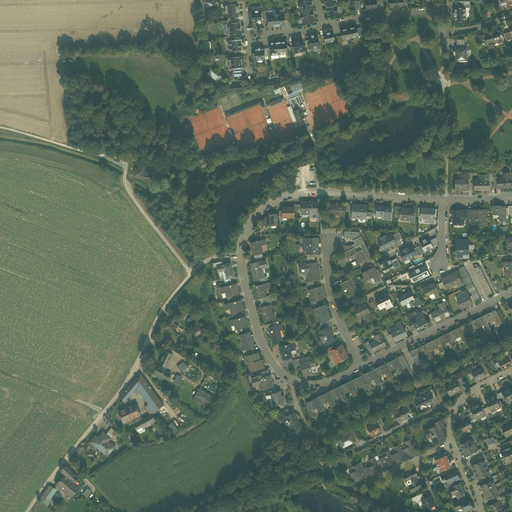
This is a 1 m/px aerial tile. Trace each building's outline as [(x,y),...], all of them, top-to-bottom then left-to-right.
[(300,8),(301,11),(312,9),(311,6),(312,5),(311,2),(310,2),(309,0),(304,0),(299,1),(299,2),(299,4),(299,5),(299,9),(300,8)] [(366,0),(365,0),(366,10),(377,9),(376,6),(375,0),(366,0)] [(394,7),(394,8),(400,7),(403,6),(403,3),(402,0),(389,0),(390,8),(394,7)] [(504,5),(505,9),(511,7),(511,0),(501,0),(502,1),(501,1),(501,2),(501,3),(501,4),(501,5),(502,5),(502,6),(504,5)] [(238,3),(236,3),(225,4),(226,15),(226,18),(228,18),(230,17),(236,17),(239,17),(239,13),(239,12),(239,10),(238,10),(238,9),(238,6),(238,3)] [(338,15),(336,5),(326,8),(328,17),(338,15)] [(455,17),(455,21),(465,21),(465,16),(464,16),(464,12),(465,12),(465,8),(461,8),(456,8),(455,8),(455,12),(454,12),(454,17),(455,17)] [(313,12),(312,9),(301,11),(302,15),(300,15),(301,19),(302,19),(303,23),(314,20),(313,15),(314,15),(313,12)] [(258,23),(258,24),(261,23),(262,22),(262,20),(262,11),(262,10),(252,11),(253,23),(258,23)] [(269,27),(277,26),(276,13),(272,14),(272,15),(268,15),(268,20),(269,27)] [(280,13),(276,13),(277,26),(285,26),(284,21),(284,14),(280,14),(280,13)] [(225,30),(225,35),(227,34),(230,34),(230,35),(234,34),(240,34),(240,30),(240,26),(239,23),(233,23),(230,24),(228,24),(227,25),(227,28),(228,29),(225,30)] [(356,26),(348,28),(350,39),(359,37),(358,35),(357,28),(356,26)] [(350,39),(348,28),(340,30),(342,36),(343,40),(347,39),(347,40),(350,39)] [(494,30),(490,31),(494,43),(498,41),(498,43),(502,42),(500,35),(499,36),(497,30),(494,31),(494,30)] [(494,44),(494,43),(490,31),(487,32),(487,33),(484,34),(486,40),(485,40),(486,44),(487,43),(488,44),(489,45),(489,46),(494,44)] [(323,34),(325,44),(329,43),(335,42),(334,37),(333,32),(330,32),(327,33),(323,34)] [(311,49),(311,50),(314,49),(314,48),(317,47),(317,48),(320,48),(317,35),(308,37),(309,40),(311,49)] [(293,47),(295,53),(304,51),(302,38),(292,41),(293,47)] [(235,51),(236,52),(236,51),(242,51),(241,40),(235,40),(229,41),(230,46),(229,46),(230,51),(229,51),(229,52),(235,51)] [(271,55),(279,54),(278,42),(270,43),(271,50),(271,55)] [(286,42),(278,42),(279,54),(287,54),(287,48),(286,42)] [(467,59),(467,56),(468,55),(469,54),(469,53),(469,52),(468,51),(467,51),(466,47),(464,47),(456,47),(455,47),(456,61),(461,61),(461,59),(467,59)] [(258,61),(258,62),(262,62),(262,61),(265,60),(265,59),(265,56),(264,49),(260,49),(260,48),(258,48),(258,49),(254,49),(255,61),(258,61)] [(242,57),(229,58),(230,68),(233,67),(242,67),(243,67),(242,57)] [(233,76),(235,75),(234,69),(242,68),(242,67),(233,67),(233,76)] [(287,95),(288,99),(300,95),(299,92),(304,90),(302,83),(291,86),(293,93),(288,95),(287,95)] [(280,88),(284,97),(287,95),(288,95),(284,86),(280,88)] [(291,106),(297,121),(305,118),(301,108),(299,103),(303,102),(300,95),(288,99),(291,106)] [(297,121),(291,106),(287,107),(293,122),(297,121)] [(497,188),(498,188),(508,187),(508,188),(511,187),(510,177),(509,172),(504,173),(505,178),(497,179),(496,179),(497,188)] [(455,180),(455,190),(469,190),(469,180),(469,175),(464,175),(462,175),(462,180),(455,180)] [(475,181),(475,190),(488,190),(488,183),(488,175),(483,175),(483,181),(475,181)] [(301,214),(309,214),(309,202),(301,202),(301,214)] [(340,218),(345,218),(346,212),(346,205),(341,205),(330,205),(330,214),(336,214),(337,211),(340,212),(340,218)] [(358,218),(366,219),(367,205),(362,205),(362,206),(359,206),(359,205),(352,205),(352,206),(352,215),(358,215),(358,218)] [(500,214),(500,221),(505,221),(505,215),(505,208),(499,208),(499,206),(492,206),(492,215),(500,214)] [(286,218),(294,218),(294,211),(294,207),(282,207),(282,211),(282,216),(286,216),(286,218)] [(386,220),(391,220),(392,207),(387,207),(377,207),(376,207),(376,214),(376,216),(382,216),(382,214),(386,214),(386,220)] [(409,223),(414,223),(415,209),(407,209),(407,208),(401,208),(400,213),(400,219),(406,220),(406,218),(410,218),(409,223)] [(428,223),(434,223),(435,209),(430,209),(430,208),(421,208),(421,217),(428,218),(428,223)] [(457,223),(457,225),(464,224),(463,216),(465,216),(464,210),(464,211),(460,211),(460,210),(453,210),(453,223),(457,223)] [(481,218),(481,224),(486,224),(486,210),(481,210),(481,211),(470,212),(471,219),(471,220),(477,220),(477,218),(481,218)] [(263,225),(271,225),(276,225),(276,214),(269,214),(269,217),(266,217),(266,220),(263,220),(263,225)] [(356,247),(360,245),(364,243),(359,232),(344,231),(344,237),(353,238),(354,240),(353,240),(356,247)] [(392,235),(395,242),(402,239),(399,232),(392,235)] [(378,241),(382,251),(396,244),(395,242),(392,235),(391,234),(386,237),(385,235),(380,238),(381,240),(378,241)] [(315,254),(318,254),(318,246),(317,246),(317,238),(311,238),(304,238),(303,238),(303,244),(303,245),(304,245),(309,245),(309,250),(308,250),(308,254),(315,254)] [(420,242),(424,252),(433,247),(430,241),(428,238),(425,240),(425,239),(422,240),(423,241),(420,242)] [(252,248),(254,256),(262,254),(260,246),(266,244),(265,239),(252,243),(253,247),(252,248)] [(455,249),(456,257),(469,257),(469,251),(468,251),(468,248),(473,248),(473,242),(468,242),(468,243),(465,243),(465,242),(461,242),(461,245),(456,245),(456,249),(455,249)] [(370,256),(364,243),(360,245),(362,250),(356,253),(354,248),(352,249),(346,252),(343,253),(346,259),(354,255),(357,262),(360,260),(361,262),(368,259),(367,257),(370,256)] [(399,252),(404,261),(408,258),(416,255),(413,249),(412,246),(407,248),(403,250),(404,250),(399,252)] [(418,246),(413,249),(416,255),(417,257),(422,254),(418,246)] [(389,258),(379,263),(383,270),(393,265),(390,261),(389,258)] [(397,258),(390,261),(393,265),(394,269),(401,266),(397,258)] [(250,264),(254,280),(259,278),(263,277),(260,267),(263,266),(263,268),(267,267),(266,260),(260,262),(260,261),(250,264)] [(506,271),(506,278),(511,277),(511,261),(502,262),(503,267),(507,267),(507,271),(506,271)] [(307,273),(308,282),(313,281),(320,280),(319,268),(316,268),(316,262),(315,262),(308,263),(300,264),(301,274),(307,273)] [(221,271),(224,280),(235,277),(231,263),(223,265),(217,266),(218,272),(221,271)] [(415,270),(410,272),(412,277),(411,278),(414,283),(419,280),(423,278),(429,275),(425,265),(424,266),(415,270)] [(373,277),(376,283),(380,281),(375,269),(370,271),(370,270),(362,273),(366,281),(373,277)] [(445,287),(446,289),(453,285),(452,283),(455,281),(458,287),(463,285),(457,271),(452,273),(453,274),(441,279),(442,282),(445,287)] [(480,300),(467,272),(461,274),(467,286),(472,295),(474,301),(475,301),(475,302),(480,300)] [(477,275),(488,296),(493,294),(482,272),(477,275)] [(347,288),(351,294),(359,290),(355,282),(355,283),(352,278),(348,280),(341,284),(340,284),(343,290),(347,288)] [(494,284),(497,289),(502,287),(499,281),(494,284)] [(257,291),(259,299),(260,299),(267,297),(265,289),(271,288),(270,282),(257,286),(259,291),(257,291)] [(229,296),(233,295),(239,294),(237,286),(236,287),(235,284),(221,288),(222,293),(228,292),(229,296)] [(433,293),(435,298),(440,296),(437,290),(435,285),(434,284),(430,286),(429,285),(422,288),(426,296),(433,293)] [(312,302),(316,301),(324,299),(323,294),(322,294),(320,287),(309,290),(312,302)] [(457,302),(461,309),(468,306),(468,305),(472,303),(472,302),(469,297),(466,290),(461,293),(464,298),(457,302)] [(409,302),(411,307),(416,304),(414,299),(411,293),(406,295),(405,294),(398,297),(402,305),(409,302)] [(387,306),(388,308),(393,306),(387,294),(382,297),(382,296),(375,299),(379,307),(382,306),(386,304),(387,306)] [(233,312),(233,313),(237,312),(244,310),(242,303),(241,303),(240,300),(225,304),(227,310),(232,308),(233,312)] [(434,319),(435,322),(449,315),(443,302),(438,305),(441,310),(438,312),(437,310),(431,313),(434,319)] [(262,316),(263,321),(273,319),(272,313),(270,305),(269,305),(261,307),(263,315),(262,316)] [(318,313),(322,323),(329,320),(330,319),(325,305),(313,309),(315,314),(318,313)] [(363,315),(367,322),(372,319),(369,313),(370,312),(366,305),(360,308),(360,307),(353,310),(354,313),(357,318),(363,315)] [(428,325),(428,323),(421,311),(417,313),(420,320),(413,323),(414,324),(416,330),(417,331),(424,327),(424,325),(425,325),(426,326),(428,325)] [(484,315),(484,317),(487,323),(494,320),(497,326),(502,323),(500,320),(496,312),(492,314),(491,312),(484,315)] [(238,329),(242,328),(248,326),(246,319),(245,319),(244,317),(230,321),(231,326),(236,325),(238,329)] [(490,329),(487,323),(484,317),(480,319),(479,318),(472,321),(473,323),(476,329),(483,325),(485,331),(486,331),(490,329)] [(171,318),(169,324),(168,325),(166,329),(182,337),(183,335),(186,336),(188,331),(176,325),(177,322),(171,318)] [(331,326),(330,323),(329,320),(322,323),(320,323),(321,327),(322,330),(329,327),(331,326)] [(394,340),(395,342),(403,338),(402,337),(407,335),(401,323),(396,326),(397,330),(391,333),(391,334),(394,340)] [(479,335),(476,329),(473,323),(469,325),(468,323),(461,327),(461,328),(464,334),(471,331),(474,337),(479,335)] [(270,332),(273,342),(281,340),(280,334),(278,334),(277,331),(282,329),(281,324),(274,326),(268,327),(268,328),(269,333),(270,332)] [(203,333),(200,326),(193,329),(196,336),(203,333)] [(321,341),(323,346),(335,341),(333,336),(329,327),(322,330),(321,330),(323,336),(326,335),(327,339),(321,341)] [(467,340),(464,334),(461,328),(457,330),(456,329),(449,332),(450,334),(453,340),(460,337),(463,342),(467,340)] [(240,335),(244,350),(253,347),(249,332),(240,335)] [(371,348),(373,352),(380,349),(380,348),(382,348),(386,346),(382,338),(380,333),(375,336),(378,341),(376,342),(376,341),(370,344),(369,344),(371,348)] [(385,337),(388,343),(394,340),(391,334),(385,337)] [(456,346),(453,340),(450,334),(446,336),(445,334),(438,338),(439,340),(441,345),(448,342),(451,348),(456,346)] [(444,351),(441,345),(439,340),(434,342),(434,340),(426,344),(427,345),(430,351),(437,348),(440,354),(444,351)] [(296,353),(295,349),(294,343),(280,346),(282,351),(281,352),(283,360),(284,360),(292,358),(291,354),(296,353)] [(433,357),(430,351),(427,345),(423,347),(422,346),(415,349),(419,357),(420,361),(424,359),(422,355),(425,353),(428,359),(433,357)] [(334,355),(338,362),(348,357),(342,346),(334,350),(330,351),(330,352),(332,355),(332,356),(334,355)] [(255,354),(254,351),(253,347),(244,350),(243,350),(244,353),(244,356),(252,354),(252,355),(255,354)] [(410,352),(421,375),(426,373),(420,361),(419,357),(415,349),(410,352)] [(159,364),(164,366),(167,367),(172,354),(165,351),(159,364)] [(248,361),(250,371),(259,369),(263,368),(263,367),(261,360),(260,360),(258,353),(255,354),(252,355),(252,354),(244,356),(245,362),(248,361)] [(404,371),(409,381),(414,378),(403,355),(398,358),(399,359),(404,371)] [(502,369),(511,365),(509,361),(507,357),(507,358),(498,362),(501,366),(502,369)] [(301,367),(303,376),(313,373),(311,366),(317,364),(315,359),(307,362),(302,363),(303,367),(301,367)] [(386,363),(387,365),(390,371),(397,367),(400,373),(404,371),(399,359),(394,361),(394,360),(386,363)] [(177,368),(182,373),(187,367),(183,362),(177,368)] [(165,371),(166,369),(162,367),(162,368),(156,365),(153,373),(156,374),(157,376),(159,375),(168,380),(171,374),(165,371)] [(393,377),(390,371),(387,365),(383,367),(382,365),(375,369),(376,371),(379,376),(385,373),(389,380),(393,377)] [(475,381),(477,382),(479,381),(479,380),(486,377),(485,375),(481,367),(481,368),(472,372),(475,378),(474,379),(475,381)] [(381,382),(379,376),(376,371),(371,373),(370,371),(363,374),(364,376),(367,382),(374,379),(377,385),(381,382)] [(258,383),(260,390),(274,387),(272,380),(270,381),(268,376),(269,376),(268,373),(259,375),(257,376),(257,377),(251,378),(253,384),(258,383)] [(141,374),(133,383),(136,387),(149,405),(155,412),(164,405),(141,374)] [(182,377),(177,375),(173,383),(178,385),(182,377)] [(370,388),(367,382),(364,376),(360,378),(359,377),(352,380),(353,382),(356,388),(362,384),(365,390),(370,388)] [(449,395),(451,396),(453,394),(454,393),(453,393),(458,391),(460,390),(458,386),(457,384),(455,380),(450,383),(451,384),(446,386),(448,391),(449,395)] [(359,393),(356,388),(353,382),(349,384),(348,382),(341,386),(342,388),(344,393),(351,390),(354,396),(359,393)] [(132,392),(136,387),(133,383),(128,388),(132,392)] [(504,397),(506,401),(511,398),(511,400),(511,399),(511,387),(502,392),(504,397)] [(194,398),(206,405),(212,395),(199,388),(194,398)] [(348,400),(344,393),(342,388),(337,390),(336,388),(329,391),(330,393),(333,399),(340,396),(343,402),(348,400)] [(274,397),(276,406),(284,403),(281,391),(277,392),(271,394),(272,398),(274,397)] [(124,401),(129,395),(125,392),(120,397),(124,401)] [(336,405),(333,399),(330,393),(326,395),(325,393),(318,397),(319,399),(322,405),(328,401),(331,407),(336,405)] [(428,394),(417,399),(420,404),(422,405),(430,407),(432,401),(433,398),(431,399),(428,394)] [(494,395),(490,398),(496,410),(500,408),(500,407),(498,402),(494,395)] [(323,408),(322,405),(319,399),(316,400),(315,398),(306,403),(310,411),(317,407),(318,411),(323,408)] [(491,412),(496,410),(490,398),(485,400),(488,406),(491,412)] [(479,403),(474,405),(480,418),(485,415),(482,409),(479,403)] [(124,423),(132,419),(140,415),(135,404),(118,412),(124,423)] [(152,415),(155,412),(149,405),(145,408),(150,415),(152,414),(152,415)] [(472,413),(473,414),(475,419),(476,420),(480,418),(474,405),(470,408),(472,413)] [(397,419),(399,422),(408,418),(407,416),(408,414),(408,413),(407,412),(405,407),(394,413),(396,416),(395,418),(397,419)] [(295,414),(294,412),(290,414),(288,415),(285,416),(287,419),(292,429),(301,424),(300,422),(298,419),(295,414)] [(150,415),(142,420),(134,424),(137,431),(144,427),(145,428),(149,425),(149,424),(155,420),(152,415),(152,414),(150,415)] [(132,419),(134,424),(142,420),(140,415),(132,419)] [(376,423),(377,426),(383,423),(380,417),(374,420),(376,423)] [(459,423),(463,432),(472,428),(470,422),(468,418),(459,423)] [(302,425),(300,422),(301,424),(292,429),(287,419),(284,423),(295,433),(298,429),(301,425),(302,425)] [(437,426),(438,429),(440,427),(444,426),(441,420),(435,423),(437,426)] [(503,432),(505,436),(510,434),(510,435),(511,433),(511,421),(508,423),(509,423),(503,426),(505,431),(503,432)] [(172,422),(167,426),(174,434),(178,430),(172,422)] [(367,427),(371,436),(380,431),(377,426),(376,423),(367,427)] [(433,439),(435,443),(443,439),(442,437),(444,436),(442,433),(443,433),(440,427),(438,429),(437,426),(425,432),(427,437),(430,436),(432,440),(433,439)] [(112,436),(115,438),(119,433),(111,428),(108,432),(112,436)] [(351,432),(355,440),(358,439),(353,429),(350,430),(351,432)] [(98,446),(108,455),(115,447),(108,442),(111,438),(106,434),(103,432),(100,436),(98,439),(95,436),(90,442),(94,445),(96,443),(98,445),(98,446)] [(344,443),(345,446),(353,442),(353,441),(355,440),(351,432),(338,439),(340,444),(344,443)] [(460,444),(463,450),(475,445),(472,439),(472,438),(467,441),(460,444)] [(407,456),(408,457),(412,455),(412,454),(415,453),(416,454),(416,453),(409,440),(405,442),(407,447),(404,449),(407,456)] [(107,456),(108,455),(98,446),(98,445),(96,443),(94,445),(107,456)] [(397,461),(397,463),(402,461),(401,459),(404,458),(405,459),(405,457),(401,450),(399,445),(394,447),(397,453),(393,454),(397,461)] [(477,450),(475,445),(463,450),(465,455),(470,453),(477,450)] [(506,462),(511,460),(506,449),(501,451),(503,458),(506,463),(506,462)] [(383,467),(383,468),(389,465),(388,463),(393,461),(393,462),(394,462),(391,456),(388,450),(384,452),(385,456),(379,459),(383,467)] [(440,471),(440,472),(445,469),(451,467),(450,466),(449,464),(451,463),(449,461),(448,458),(447,458),(446,456),(445,455),(440,458),(435,460),(438,466),(434,468),(437,473),(440,471)] [(370,474),(370,476),(377,473),(377,472),(380,470),(381,471),(380,468),(376,460),(374,457),(370,459),(373,465),(367,468),(370,474)] [(471,465),(473,470),(486,464),(483,459),(483,460),(477,462),(471,465)] [(354,478),(355,481),(364,477),(359,466),(358,464),(353,466),(356,471),(349,474),(352,479),(354,478)] [(473,470),(475,475),(488,469),(486,464),(473,470)] [(60,471),(65,475),(73,482),(77,477),(65,465),(60,471)] [(448,484),(452,482),(459,479),(455,469),(453,470),(447,473),(441,475),(443,480),(445,479),(445,480),(446,480),(448,484)] [(490,474),(488,469),(475,475),(478,480),(484,477),(490,474)] [(404,482),(405,482),(406,482),(408,481),(412,479),(411,477),(414,476),(411,471),(402,475),(401,475),(402,476),(405,481),(404,482)] [(78,487),(73,482),(65,475),(56,485),(69,497),(78,487)] [(408,486),(411,492),(422,487),(420,484),(421,483),(420,480),(418,481),(416,477),(415,475),(414,476),(411,477),(412,479),(408,481),(410,485),(408,486)] [(480,485),(482,490),(495,484),(492,480),(487,482),(480,485)] [(454,491),(456,495),(464,492),(460,482),(454,485),(449,487),(451,493),(454,491)] [(482,490),(484,495),(497,489),(495,484),(482,490)] [(39,499),(47,506),(50,502),(47,500),(54,489),(49,486),(39,499)] [(499,494),(497,489),(484,495),(487,500),(493,497),(499,494)] [(456,495),(458,500),(466,497),(464,492),(456,495)] [(350,499),(357,502),(359,498),(360,496),(353,493),(353,494),(350,499)] [(414,496),(417,502),(421,500),(425,498),(422,493),(414,496)] [(424,506),(426,509),(430,507),(431,510),(435,508),(434,505),(435,505),(430,496),(425,498),(421,500),(423,503),(424,504),(425,506),(424,506)] [(463,511),(464,511),(471,509),(473,508),(470,501),(469,502),(467,497),(468,497),(467,496),(466,497),(458,500),(453,503),(455,509),(456,509),(456,508),(462,507),(462,508),(463,511)] [(491,511),(498,511),(502,510),(500,507),(501,507),(499,501),(497,502),(489,505),(491,511)]
